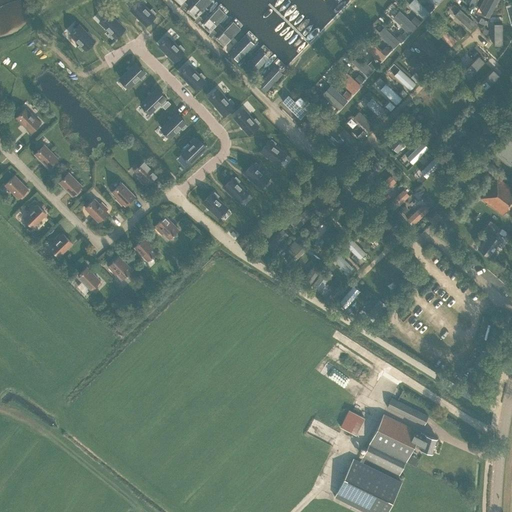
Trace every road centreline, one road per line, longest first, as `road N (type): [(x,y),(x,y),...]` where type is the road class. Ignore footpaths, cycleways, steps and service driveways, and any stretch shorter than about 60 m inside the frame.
road 1 (residential): [(0,143),(101,247),(167,193),(234,250),(506,418)]
road 2 (unknown): [(339,178),(478,31)]
road 3 (residential): [(511,305),(428,234),(409,246)]
